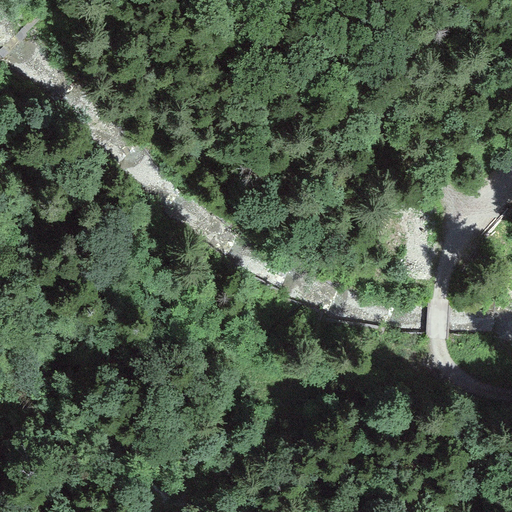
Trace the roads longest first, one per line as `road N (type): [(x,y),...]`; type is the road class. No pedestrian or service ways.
road 1 (track): [(511,171),(470,210),(458,235),(433,341),(441,366),(467,386),(511,396)]
road 2 (track): [(284,0),(334,43),(470,210)]
